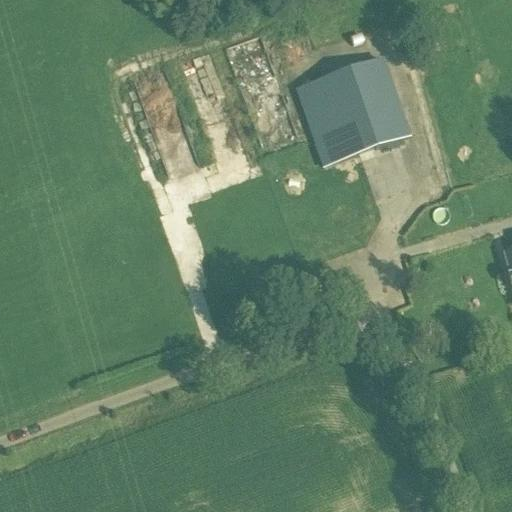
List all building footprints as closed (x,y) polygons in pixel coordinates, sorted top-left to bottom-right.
[(249,78),(248,59),(238,60),(240,78),(249,78)] [(217,286),(380,230),(365,188),(399,176),(389,148),(410,141),(382,63),(295,93),(319,162),(189,207),(217,286)] [(272,68),(261,73),(270,91),(281,86),(272,68)] [(171,98),(149,105),(155,122),(177,115),(171,98)] [(511,236),(511,237),(511,241),(511,253),(503,256),(509,277),(506,278),(510,289),(511,288),(511,236)]
